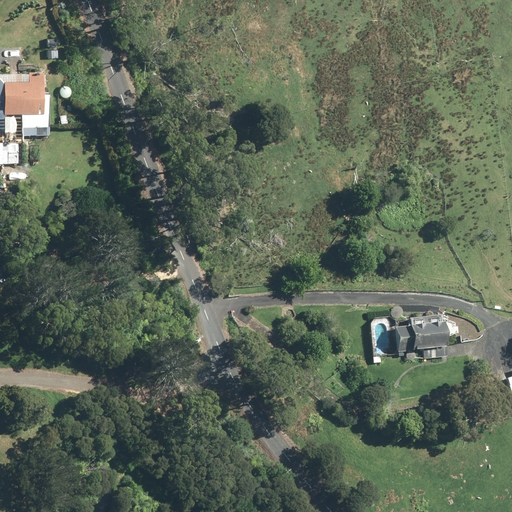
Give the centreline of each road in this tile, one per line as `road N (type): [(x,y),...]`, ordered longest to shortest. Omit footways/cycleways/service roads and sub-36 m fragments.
road 1 (unclassified): [(341,511),(220,358),(96,0)]
road 2 (track): [(220,358),(129,386),(0,378)]
